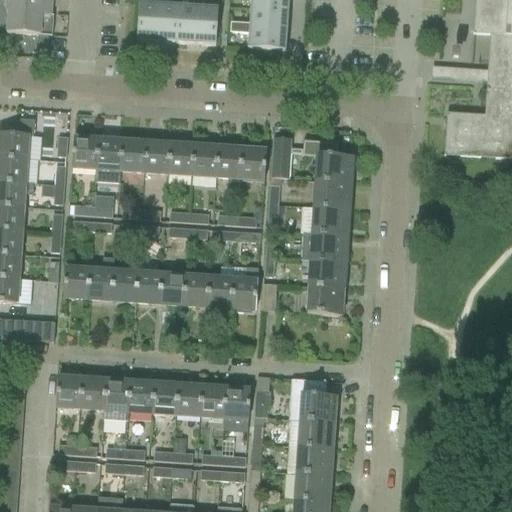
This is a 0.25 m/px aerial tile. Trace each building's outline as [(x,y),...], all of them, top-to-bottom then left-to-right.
[(51,3),(7,0),(6,14),(8,15),(6,35),(37,37),(35,60),(47,61),(48,38),(52,38),(53,16),(50,15),(51,3)] [(195,0),(192,0),(192,9),(197,9),(202,10),(203,0),(195,0)] [(249,0),(249,12),(287,15),(288,0),(249,0)] [(472,36),(484,36),(490,37),(488,73),(482,73),(481,83),(487,84),(487,90),(485,90),(483,119),(470,119),(470,117),(446,115),(443,158),(444,158),(444,157),(511,161),(511,0),(476,0),(476,6),(475,6),(474,30),(474,34),(472,34),(472,36)] [(138,5),(136,44),(156,45),(158,7),(153,6),(138,5)] [(158,7),(156,45),(175,46),(178,8),(164,7),(158,7)] [(178,8),(175,46),(194,48),(197,9),(192,9),(178,8)] [(197,9),(194,48),(214,49),(217,11),(202,10),(197,9)] [(248,26),(248,31),(286,34),(287,15),(249,12),(248,26)] [(230,25),(229,35),(238,35),(239,25),(230,25)] [(239,25),(238,35),(247,36),(248,31),(248,26),(239,25)] [(247,36),(246,51),(285,54),(286,34),(248,31),(247,36)] [(0,135),(0,160),(25,162),(27,138),(33,138),(34,123),(17,122),(16,137),(0,135)] [(33,138),(27,138),(25,162),(37,163),(38,163),(40,138),(33,138)] [(56,160),(65,161),(67,140),(57,140),(56,160)] [(71,170),(95,172),(97,142),(73,141),(71,170)] [(316,159),(315,184),(348,186),(350,161),(351,161),(351,159),(335,158),(336,145),(303,143),(302,152),(291,151),(291,142),(273,141),(270,181),(288,182),(290,156),(302,157),(302,158),(316,159)] [(118,186),(119,174),(121,144),(97,142),(95,172),(95,184),(118,186)] [(119,174),(143,175),(145,146),(121,144),(119,174)] [(143,175),(167,177),(169,147),(145,146),(143,175)] [(167,177),(191,178),(193,149),(169,147),(167,177)] [(191,178),(215,180),(217,150),(193,149),(191,178)] [(217,150),(215,180),(229,181),(228,190),(238,191),(239,182),(241,152),(217,150)] [(266,154),(241,152),(239,182),(264,183),(266,154)] [(0,160),(0,184),(24,186),(32,187),(35,187),(37,163),(25,162),(0,160)] [(55,169),(54,188),(64,189),(65,170),(55,169)] [(191,178),(167,177),(166,186),(190,188),(191,178)] [(0,184),(0,208),(22,210),(23,199),(31,199),(32,187),(24,186),(0,184)] [(315,184),(313,210),(348,213),(348,212),(347,212),(348,186),(315,184)] [(42,189),(41,199),(53,200),(52,208),(62,209),(63,208),(64,189),(54,188),(54,189),(42,189)] [(268,200),(268,207),(277,208),(278,201),(279,190),(269,190),(268,200)] [(93,198),(93,210),(111,211),(112,199),(93,198)] [(277,208),(268,207),(266,228),(276,228),(277,208)] [(0,208),(0,232),(21,234),(22,210),(0,208)] [(72,218),(92,219),(93,210),(73,209),(72,218)] [(93,210),(92,219),(111,220),(111,211),(93,210)] [(311,237),(313,210),(302,210),(300,236),(302,236),(311,237)] [(313,210),(311,237),(345,239),(347,213),(348,213),(313,210)] [(121,221),(140,222),(141,213),(121,212),(121,221)] [(141,213),(140,222),(159,224),(160,214),(141,213)] [(169,225),(188,226),(189,216),(169,215),(169,225)] [(189,216),(188,226),(207,227),(208,217),(189,216)] [(52,217),(50,236),(61,237),(62,218),(52,217)] [(216,228),(236,229),(237,220),(217,218),(216,228)] [(237,220),(236,229),(255,230),(255,221),(237,220)] [(71,234),(91,235),(92,225),(72,224),(71,234)] [(92,225),(91,235),(110,236),(110,226),(92,225)] [(120,237),(139,238),(140,228),(120,227),(120,237)] [(140,228),(139,238),(158,239),(159,230),(140,228)] [(168,240),(187,241),(188,232),(168,231),(168,240)] [(0,232),(0,256),(19,258),(21,234),(0,232)] [(188,232),(187,241),(206,242),(207,233),(188,232)] [(215,243),(235,244),(235,235),(216,234),(215,243)] [(235,235),(235,244),(259,246),(260,237),(235,235)] [(61,237),(50,236),(49,255),(59,256),(61,237)] [(302,236),(300,262),(309,263),(344,266),(344,264),(343,264),(345,239),(311,237),(302,236)] [(265,241),(264,260),(273,260),(274,241),(265,241)] [(0,256),(0,280),(17,282),(19,258),(0,256)] [(273,260),(264,260),(263,280),(272,280),(273,260)] [(87,302),(111,303),(113,272),(113,261),(102,261),(102,271),(89,270),(87,302)] [(309,263),(307,289),(341,292),(343,266),(344,266),(309,263)] [(49,265),(47,284),(57,285),(59,266),(49,265)] [(62,300),(87,302),(89,270),(64,269),(62,300)] [(111,303),(135,305),(137,274),(113,272),(111,303)] [(232,280),(230,311),(255,313),(256,293),(257,282),(258,272),(245,272),(244,281),(232,280)] [(135,305),(159,307),(161,275),(137,274),(135,305)] [(159,307),(182,308),(185,277),(161,275),(159,307)] [(182,308),(206,310),(208,279),(185,277),(182,308)] [(206,310),(230,311),(232,280),(208,279),(206,310)] [(17,282),(0,280),(0,305),(16,307),(17,282)] [(261,313),(273,314),(275,288),(263,287),(261,313)] [(341,292),(307,289),(305,317),(340,319),(341,318),(340,317),(341,292)] [(0,322),(0,342),(4,342),(56,346),(57,327),(0,322)] [(0,379),(0,391),(24,393),(25,381),(0,379)] [(55,409),(79,411),(81,382),(57,380),(55,409)] [(79,411),(103,413),(105,383),(81,382),(79,411)] [(288,410),(288,422),(290,422),(298,423),(332,425),(334,400),(335,400),(335,398),(324,398),(325,384),(301,382),(300,396),(299,411),(288,410)] [(105,383),(103,413),(103,422),(127,423),(127,414),(129,385),(105,383)] [(153,386),(129,385),(127,414),(151,416),(153,386)] [(177,388),(153,386),(151,416),(175,418),(177,388)] [(201,390),(177,388),(175,418),(199,419),(201,390)] [(225,391),(201,390),(199,419),(223,421),(225,391)] [(0,391),(0,403),(23,405),(24,393),(0,391)] [(223,421),(222,434),(247,436),(248,422),(248,413),(250,393),(225,391),(223,421)] [(256,394),(254,419),(266,420),(268,395),(256,394)] [(0,403),(0,415),(22,417),(23,405),(0,403)] [(0,415),(0,427),(22,429),(22,417),(0,415)] [(290,422),(288,449),(297,449),(330,452),(332,425),(298,423),(290,422)] [(0,427),(0,440),(21,441),(22,429),(0,427)] [(252,428),(251,446),(260,447),(261,428),(252,428)] [(0,440),(0,452),(20,453),(21,441),(0,440)] [(173,456),(172,465),(191,466),(191,457),(184,456),(185,447),(173,446),(173,456)] [(260,447),(251,446),(250,467),(259,467),(260,447)] [(57,448),(57,457),(76,459),(77,449),(57,448)] [(77,449),(76,459),(95,460),(96,451),(77,449)] [(297,449),(295,476),(329,478),(330,453),(332,453),(332,452),(297,449)] [(105,461),(124,462),(125,452),(105,451),(105,461)] [(0,452),(0,464),(19,465),(20,453),(0,452)] [(125,452),(124,462),(143,463),(144,453),(125,452)] [(200,467),(220,468),(221,459),(220,458),(221,453),(210,453),(210,458),(201,457),(200,467)] [(152,464),(172,465),(173,456),(153,455),(152,464)] [(221,459),(220,468),(245,470),(245,460),(221,459)] [(0,464),(0,476),(18,477),(19,465),(0,464)] [(76,465),(57,464),(56,473),(76,475),(76,465)] [(76,465),(76,475),(95,476),(95,466),(76,465)] [(103,476),(123,477),(124,468),(104,467),(103,476)] [(124,468),(123,477),(142,479),(142,469),(124,468)] [(151,480),(171,481),(172,471),(152,470),(151,480)] [(172,471),(171,481),(190,482),(190,472),(172,471)] [(199,483),(219,484),(220,475),(200,473),(199,483)] [(220,475),(219,484),(238,485),(238,476),(220,475)] [(0,476),(0,488),(18,489),(18,477),(0,476)] [(295,476),(293,502),(328,505),(328,504),(327,504),(329,478),(295,476)] [(249,481),(248,499),(257,500),(258,481),(249,481)] [(0,488),(0,500),(17,501),(18,489),(0,488)] [(256,511),(257,500),(248,499),(246,511),(256,511)] [(0,500),(0,511),(16,511),(17,501),(0,500)] [(120,511),(121,503),(98,501),(96,511),(120,511)] [(293,502),(292,511),(326,511),(327,506),(328,506),(328,505),(293,502)]
